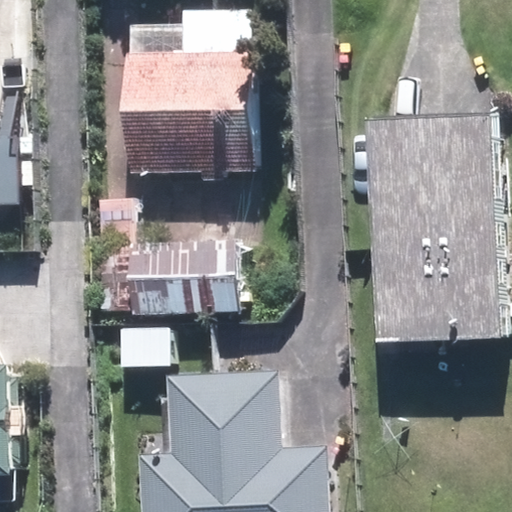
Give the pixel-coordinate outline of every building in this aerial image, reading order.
[(268,55),(141,57),(143,174),(269,172),(268,55)] [(0,212),(10,213),(9,98),(0,97),(0,212)] [(511,111),(385,117),(396,341),(511,336),(511,111)] [(253,247),(144,246),(143,313),(252,314),(253,247)] [(183,329),(131,329),(131,365),(183,365),(183,329)] [(12,363),(0,363),(0,475),(16,475),(12,363)] [(343,511),(339,447),(293,450),(288,369),(176,376),(181,458),(145,460),(147,511),(343,511)]
